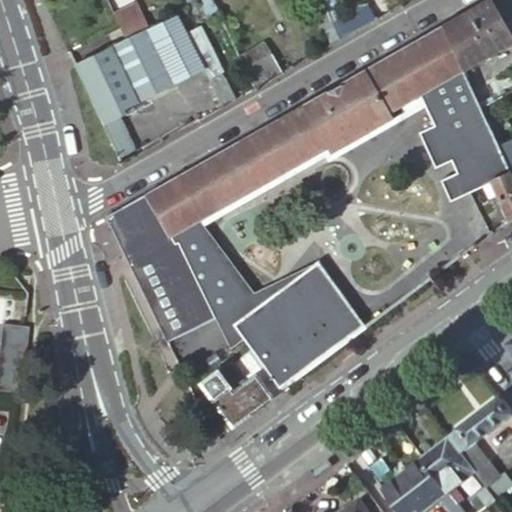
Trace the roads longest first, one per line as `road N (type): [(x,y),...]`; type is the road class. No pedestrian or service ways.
road 1 (unclassified): [(51,221),(446,0)]
road 2 (tertiary): [(190,511),(461,314)]
road 3 (unclassified): [(51,221),(84,368),(141,511)]
road 4 (unclassified): [(0,2),(51,221)]
